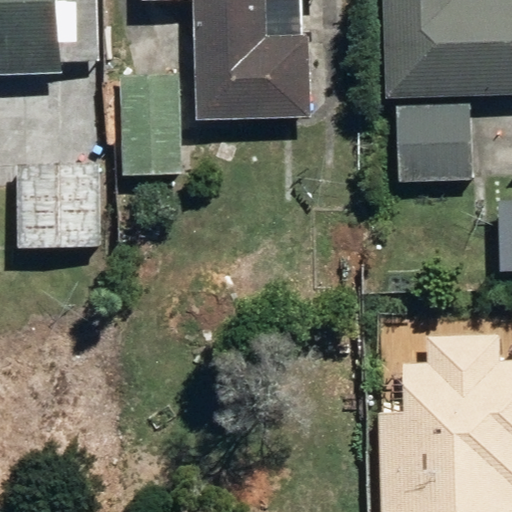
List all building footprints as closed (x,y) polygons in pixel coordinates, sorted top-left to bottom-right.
[(65,0),(0,0),(0,76),(67,75),(65,0)] [(148,0),(149,0),(161,0),(199,0),(203,120),(319,117),(316,36),(274,37),(273,0),(148,0)] [(511,0),(390,0),(394,98),(511,94),(511,0)] [(190,180),(194,73),(129,71),(125,178),(190,180)] [(482,112),(403,111),(402,186),(482,186),(482,112)] [(109,166),(22,161),(17,249),(104,254),(109,166)] [(511,511),(511,361),(504,362),(503,334),(451,335),(451,376),(411,377),(412,414),(386,414),(387,511),(511,511)]
